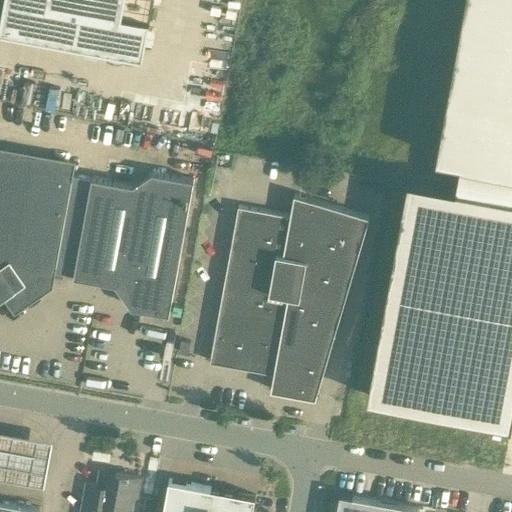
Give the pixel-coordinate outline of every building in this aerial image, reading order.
[(4,0),(0,26),(0,27),(25,32),(143,54),(152,0),(4,0)] [(409,174),(368,394),(511,420),(511,0),(465,0),(437,154),(461,159),(457,183),(409,174)] [(74,273),(91,176),(66,171),(68,159),(0,146),(0,283),(16,306),(45,285),(48,268),(74,273)] [(91,176),(74,273),(73,274),(115,282),(131,305),(169,312),(194,177),(152,169),(134,182),(92,175),(91,176)] [(369,214),(336,204),(299,193),(294,192),(289,213),(237,203),(210,360),(274,371),(271,388),(316,396),(369,214)] [(50,440),(0,430),(0,480),(41,488),(50,440)] [(112,511),(113,507),(127,509),(131,510),(134,494),(137,495),(141,475),(116,470),(115,476),(99,473),(98,483),(87,481),(81,511),(112,511)] [(162,511),(252,511),(256,493),(169,477),(162,511)] [(341,491),(336,511),(418,511),(419,506),(341,491)] [(0,511),(38,511),(40,507),(0,499),(0,511)]
